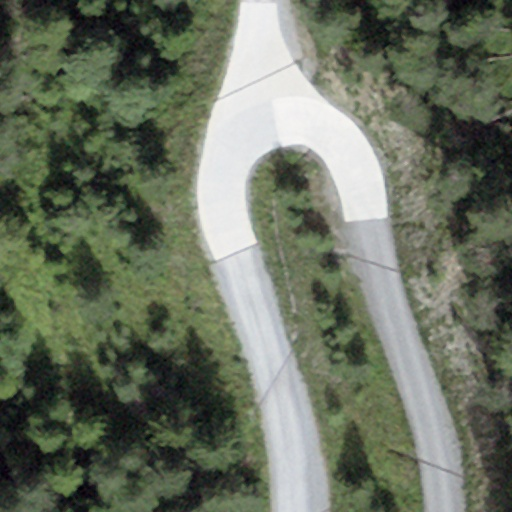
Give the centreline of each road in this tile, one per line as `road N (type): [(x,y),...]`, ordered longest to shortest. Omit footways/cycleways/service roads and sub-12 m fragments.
road 1 (track): [(253,130),(307,122),(351,162),(392,326),(430,424),(438,511)]
road 2 (track): [(296,511),(289,439),(219,203),(230,148),(253,130)]
road 3 (track): [(260,0),(253,130)]
